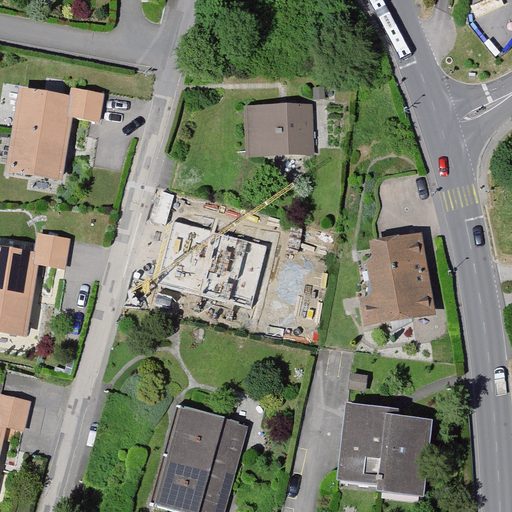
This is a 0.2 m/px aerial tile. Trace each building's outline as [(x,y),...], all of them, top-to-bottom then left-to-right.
[(74,98),(26,90),(13,167),(61,175),(71,115),(100,120),(104,95),(75,91),(74,98)] [(311,108),(251,110),(252,156),(312,154),(311,108)] [(267,246),(175,221),(159,281),(251,306),(267,246)] [(39,256),(0,248),(0,329),(25,334),(39,263),(64,268),(69,242),(43,237),(39,256)] [(422,239),(375,242),(379,298),(365,299),(366,318),(427,313),(422,239)] [(0,408),(0,447),(6,425),(24,429),(31,403),(3,395),(0,408)] [(399,411),(351,406),(343,477),(386,481),(385,491),(423,495),(431,422),(398,419),(399,411)] [(222,511),(243,429),(183,415),(161,504),(192,511),(222,511)]
